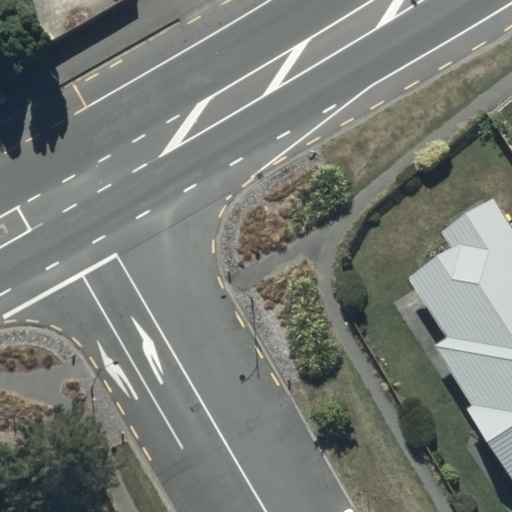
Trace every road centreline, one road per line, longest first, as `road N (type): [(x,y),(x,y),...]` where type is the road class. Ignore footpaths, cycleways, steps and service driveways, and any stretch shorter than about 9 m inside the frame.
road 1 (residential): [(79,185),(273,511)]
road 2 (secondary): [(79,185),(388,0)]
